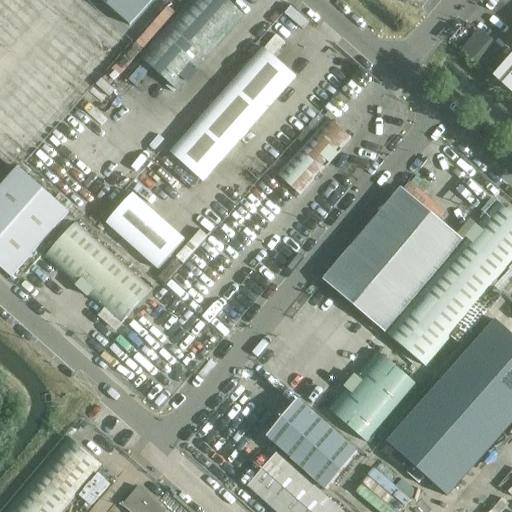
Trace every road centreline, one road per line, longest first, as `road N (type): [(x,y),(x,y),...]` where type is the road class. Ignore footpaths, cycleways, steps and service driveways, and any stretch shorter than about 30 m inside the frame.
road 1 (unclassified): [(160,440),(439,113)]
road 2 (unclassified): [(160,440),(0,298)]
